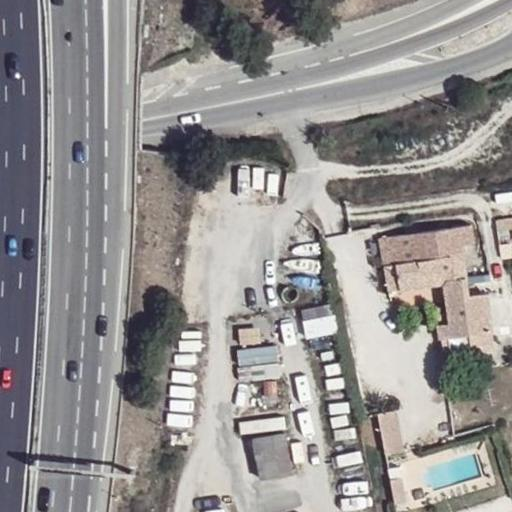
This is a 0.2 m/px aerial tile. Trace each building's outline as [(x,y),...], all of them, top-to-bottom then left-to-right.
[(511,220),(496,223),(499,248),(511,246),(511,220)] [(455,338),(493,334),(488,295),(468,298),(461,246),(474,244),(471,227),(381,238),(388,292),(444,283),(450,323),(438,326),(440,340),(455,338)] [(495,346),(493,334),(455,338),(457,352),(495,346)] [(242,375),(278,372),(276,346),(240,349),(242,375)] [(398,411),(380,414),(388,455),(406,452),(398,411)] [(258,474),(291,470),(284,412),(250,417),(258,474)] [(404,478),(391,481),(395,504),(408,503),(404,478)]
